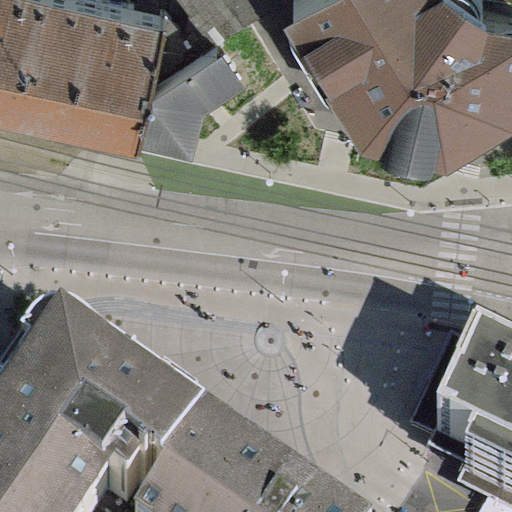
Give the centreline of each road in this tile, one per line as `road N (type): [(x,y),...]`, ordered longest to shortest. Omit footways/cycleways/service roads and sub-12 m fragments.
road 1 (secondary): [(359,236),(96,238)]
road 2 (secondary): [(96,238),(347,283)]
road 3 (secondary): [(347,283),(511,314)]
road 4 (secondary): [(511,223),(359,236)]
